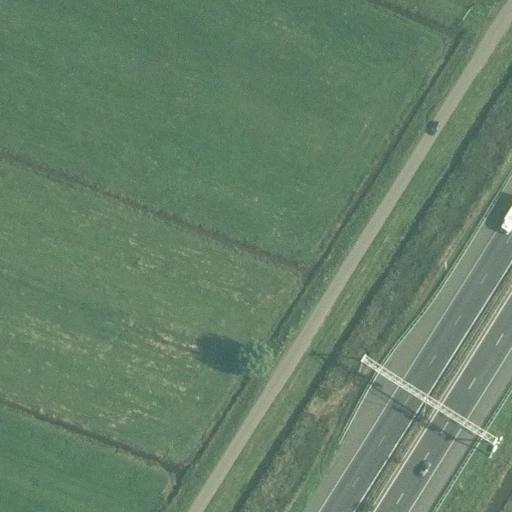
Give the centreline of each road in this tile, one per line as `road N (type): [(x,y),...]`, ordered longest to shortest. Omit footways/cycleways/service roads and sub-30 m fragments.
road 1 (unclassified): [(203,511),(511,20)]
road 2 (motorway): [(511,233),(336,511)]
road 3 (motorway): [(390,511),(511,319)]
